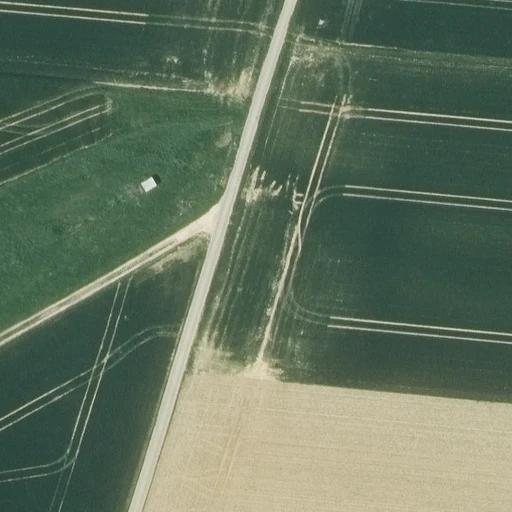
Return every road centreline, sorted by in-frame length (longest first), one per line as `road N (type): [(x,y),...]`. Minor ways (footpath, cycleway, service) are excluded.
road 1 (track): [(134,511),(294,0)]
road 2 (track): [(223,218),(0,339)]
